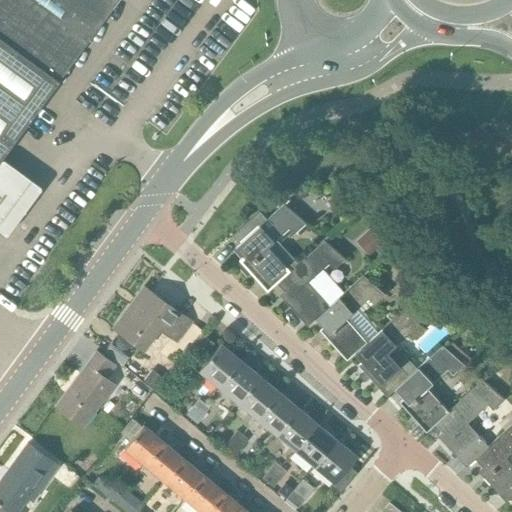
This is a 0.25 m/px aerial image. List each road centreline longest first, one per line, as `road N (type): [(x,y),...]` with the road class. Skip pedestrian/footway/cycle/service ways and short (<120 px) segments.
road 1 (residential): [(140,218),(176,241),(405,447)]
road 2 (tertiary): [(183,161),(282,95),(357,73),(425,29)]
road 3 (tertiary): [(382,0),(353,38),(258,76),(226,99),(183,161)]
road 4 (tertiary): [(0,407),(140,218)]
road 5 (residential): [(279,511),(152,402)]
